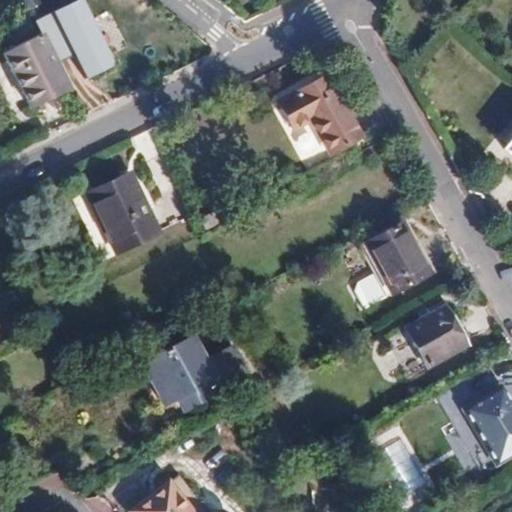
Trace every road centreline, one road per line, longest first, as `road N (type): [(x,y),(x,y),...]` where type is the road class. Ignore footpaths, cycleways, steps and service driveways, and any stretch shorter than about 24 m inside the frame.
road 1 (residential): [(489,277),(332,9)]
road 2 (residential): [(243,60),(0,183)]
